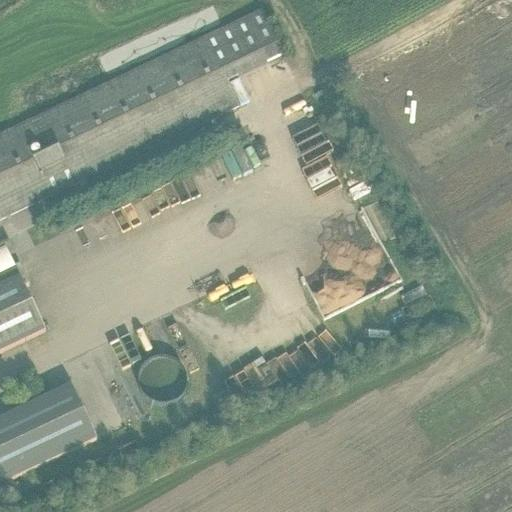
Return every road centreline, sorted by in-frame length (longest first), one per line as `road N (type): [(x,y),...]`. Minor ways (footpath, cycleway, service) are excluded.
road 1 (unknown): [(79,333),(291,205),(292,190),(263,131),(240,109),(31,204),(21,226)]
road 2 (unknown): [(21,226),(79,333)]
